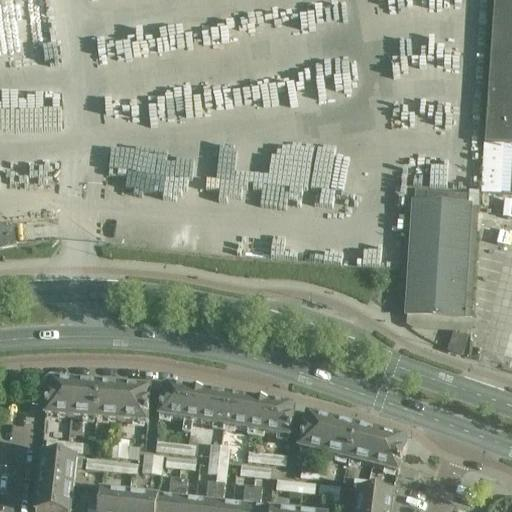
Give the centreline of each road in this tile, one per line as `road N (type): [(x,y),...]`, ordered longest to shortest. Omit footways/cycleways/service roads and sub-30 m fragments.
road 1 (secondary): [(511,403),(304,330),(193,304),(76,296)]
road 2 (unknown): [(0,216),(363,218),(379,202),(384,157)]
road 3 (unknown): [(382,126),(73,145),(0,161)]
road 4 (unknown): [(0,94),(375,39)]
road 5 (residential): [(0,364),(86,361),(249,382),(287,369)]
road 6 (secondary): [(74,333),(190,342),(287,369)]
road 7 (secondary): [(287,369),(462,431)]
road 8 (unknown): [(61,26),(221,0)]
road 9 (unknown): [(457,98),(450,152),(384,157)]
